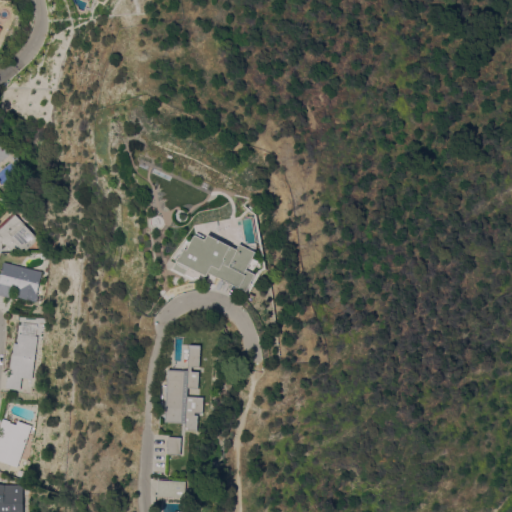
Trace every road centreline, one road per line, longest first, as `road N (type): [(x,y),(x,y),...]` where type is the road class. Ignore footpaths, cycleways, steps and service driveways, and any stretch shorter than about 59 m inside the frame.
road 1 (residential): [(151,511),(160,360),(179,313),(211,299),(228,303),(254,332),(261,369)]
road 2 (track): [(261,369),(239,444),(239,511)]
